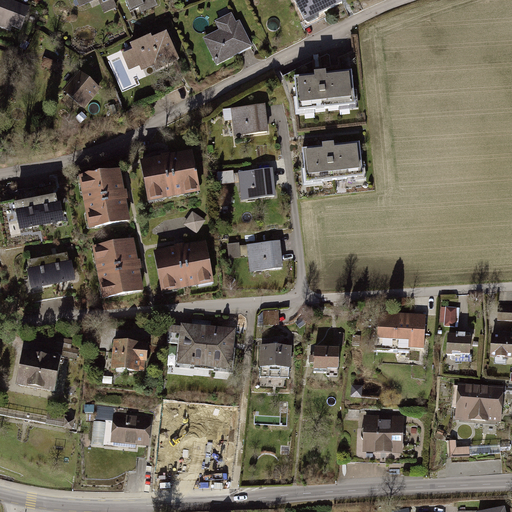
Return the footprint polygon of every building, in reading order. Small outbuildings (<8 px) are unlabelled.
[(9,23),(17,26),(24,10),(0,0),(0,25),(7,28),(9,23)] [(72,0),(78,10),(97,1),(104,16),(118,9),(113,0),(72,0)] [(121,0),(128,13),(136,9),(140,17),(158,8),(153,0),(121,0)] [(312,17),(342,4),(340,0),(287,0),(298,24),(302,31),(316,24),(312,17)] [(219,34),(202,42),(214,66),(250,48),(238,24),(234,26),(229,15),(213,23),(219,34)] [(166,33),(129,48),(140,73),(177,58),(166,33)] [(44,66),(59,72),(61,65),(46,59),(44,66)] [(314,75),(293,77),(296,111),(354,105),(350,71),(323,74),(323,72),(314,73),(314,75)] [(79,73),(65,89),(83,105),(97,88),(79,73)] [(262,105),(231,109),(234,135),(265,132),(262,105)] [(221,109),(223,120),(230,119),(229,108),(221,109)] [(322,146),(301,149),(304,183),(361,176),(358,142),(331,145),(331,144),(321,145),(322,146)] [(161,159),(141,162),(147,195),(158,193),(163,196),(181,193),(184,188),(196,186),(190,153),(169,157),(168,154),(161,156),(161,159)] [(269,169),(238,173),(241,199),(272,196),(269,169)] [(234,170),(216,172),(217,186),(236,184),(234,170)] [(91,215),(93,226),(126,220),(122,199),(125,199),(123,190),(120,191),(116,171),(84,177),(86,189),(83,194),(86,211),(91,215)] [(54,196),(35,200),(40,224),(58,221),(57,212),(59,212),(58,203),(55,203),(54,196)] [(18,228),(40,224),(35,200),(13,204),(18,228)] [(203,220),(191,213),(184,224),(195,232),(203,220)] [(105,284),(107,296),(139,290),(135,270),(139,268),(137,261),(134,261),(130,240),(97,247),(100,258),(96,263),(99,281),(105,284)] [(239,241),(226,243),(227,257),(240,256),(239,241)] [(277,242),(247,245),(249,271),(280,268),(277,242)] [(175,249),(154,253),(160,286),(172,283),(177,287),(195,283),(198,278),(209,276),(203,244),(183,248),(182,245),(174,246),(175,249)] [(65,255),(46,259),(51,283),(70,279),(68,271),(71,271),(69,262),(66,262),(65,255)] [(32,287),(51,283),(46,259),(28,262),(29,270),(26,270),(28,279),(31,278),(32,287)] [(496,318),(511,318),(511,307),(496,306),(496,318)] [(444,322),(452,323),(453,308),(445,308),(444,322)] [(412,317),(377,315),(376,338),(407,340),(407,347),(422,348),(424,315),(412,314),(412,317)] [(195,327),(181,325),(181,328),(179,344),(177,363),(193,365),(193,367),(213,369),(213,367),(229,369),(230,347),(226,347),(227,342),(231,342),(232,330),(208,328),(208,322),(195,321),(195,327)] [(179,344),(181,328),(167,326),(167,329),(166,342),(179,344)] [(166,342),(167,329),(152,328),(150,345),(165,347),(166,342)] [(467,357),(468,337),(463,337),(463,333),(455,332),(455,335),(447,335),(446,354),(454,354),(453,356),(467,357)] [(498,335),(490,335),(489,355),(511,356),(511,353),(511,336),(508,336),(508,334),(498,333),(498,335)] [(70,340),(55,338),(54,345),(63,347),(62,355),(75,357),(76,350),(69,348),(70,340)] [(126,343),(114,342),(112,368),(114,368),(114,369),(116,371),(120,372),(123,370),(123,369),(138,371),(138,370),(141,371),(142,363),(143,363),(145,346),(135,345),(135,343),(126,342),(126,343)] [(268,345),(259,345),(259,367),(268,367),(268,370),(278,370),(278,368),(287,368),(288,346),(278,346),(278,344),(268,344),(268,345)] [(337,349),(313,348),(312,367),(336,368),(337,349)] [(29,354),(22,353),(17,384),(51,390),(58,354),(42,351),(41,356),(35,355),(36,350),(30,349),(29,354)] [(349,396),(360,397),(361,386),(350,385),(349,396)] [(499,389),(464,386),(463,396),(454,395),(453,408),(463,409),(462,419),(497,421),(499,389)] [(94,417),(111,419),(113,407),(95,405),(94,417)] [(189,412),(179,411),(178,417),(188,418),(187,424),(186,424),(186,427),(187,427),(186,439),(221,443),(224,415),(210,414),(210,417),(207,417),(207,414),(189,412)] [(46,423),(70,427),(71,420),(47,416),(46,423)] [(148,419),(114,416),(111,440),(112,440),(111,445),(133,447),(134,442),(145,443),(148,419)] [(95,439),(105,440),(106,421),(96,421),(95,439)] [(377,424),(364,423),(363,428),(361,428),(360,430),(359,433),(359,436),(361,439),(363,439),(363,444),(375,444),(375,451),(389,451),(389,445),(399,445),(400,424),(388,424),(388,422),(377,421),(377,424)] [(465,447),(448,447),(448,456),(465,456),(465,447)]
